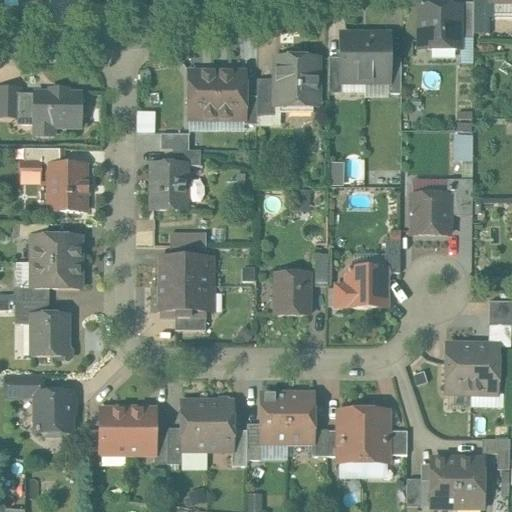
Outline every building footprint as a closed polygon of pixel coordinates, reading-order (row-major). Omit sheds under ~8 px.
[(472,40),(473,5),(472,4),(458,4),(458,6),(458,8),(459,8),(458,39),(472,40)] [(418,50),(446,51),(447,51),(458,50),(458,8),(419,8),(418,50)] [(364,37),(345,36),(340,37),(340,83),(359,84),(364,83),(364,37)] [(364,83),(384,84),(385,84),(388,84),(388,37),(368,37),(364,37),(364,83)] [(275,60),(275,75),(275,76),(275,108),(316,108),(316,62),(316,60),(275,60)] [(328,60),(328,80),(328,81),(328,95),(340,96),(341,86),(341,84),(340,83),(340,60),(328,60)] [(388,60),(388,64),(388,84),(387,84),(387,96),(400,96),(400,64),(400,60),(388,60)] [(188,74),(188,95),(188,96),(188,121),(215,121),(216,75),(215,74),(188,74)] [(216,74),(216,95),(216,121),(243,122),(244,76),(243,74),(216,74)] [(256,81),(256,97),(256,116),(274,117),(274,108),(275,108),(275,82),(275,81),(256,81)] [(18,91),(8,91),(0,90),(0,118),(16,119),(17,95),(18,95),(18,91)] [(79,96),(76,96),(75,96),(66,96),(65,92),(53,91),(50,91),(50,95),(36,95),(34,95),(34,96),(17,95),(16,127),(34,127),(34,125),(53,125),(53,127),(54,127),(79,128),(79,126),(79,96)] [(243,126),(246,127),(256,127),(256,99),(245,99),(244,99),(244,122),(243,122),(243,126)] [(137,112),(137,132),(154,133),(154,113),(137,112)] [(187,152),(188,140),(188,136),(160,136),(160,150),(160,152),(187,152)] [(454,136),(453,162),(472,162),(472,136),(454,136)] [(36,167),(49,167),(49,166),(59,166),(59,151),(24,151),(24,161),(24,164),(35,164),(36,167)] [(172,152),(172,166),(184,166),(185,167),(199,167),(199,157),(199,152),(172,152)] [(49,177),(49,192),(50,213),(82,213),(83,173),(82,167),(50,167),(49,168),(36,168),(35,164),(20,164),(19,181),(40,181),(40,177),(49,177)] [(152,166),(151,203),(151,212),(184,212),(184,171),(184,166),(152,166)] [(446,197),(451,197),(457,198),(457,217),(470,218),(471,218),(471,182),(446,181),(446,197)] [(411,197),(411,208),(411,226),(410,226),(410,227),(411,228),(411,237),(447,237),(447,218),(457,217),(457,201),(457,198),(411,197)] [(47,227),(23,227),(19,227),(19,239),(31,240),(31,239),(47,239),(47,227)] [(205,235),(169,235),(169,236),(169,248),(205,248),(205,235)] [(31,239),(31,257),(31,258),(31,265),(79,265),(79,239),(31,239)] [(385,242),(384,248),(384,249),(384,270),(385,270),(385,275),(399,275),(399,245),(399,243),(385,242)] [(205,249),(182,249),(181,249),(169,249),(169,260),(203,260),(205,260),(205,249)] [(313,257),(313,268),(313,288),(327,288),(327,259),(327,257),(313,257)] [(206,261),(197,260),(196,260),(159,260),(159,288),(200,288),(206,288),(206,261)] [(16,265),(15,266),(15,290),(19,290),(31,290),(31,267),(31,265),(16,265)] [(79,265),(51,265),(50,265),(31,265),(31,291),(74,291),(79,291),(79,265)] [(385,309),(385,305),(385,271),(348,270),(348,276),(344,281),(344,288),(344,289),(348,292),(348,309),(385,309)] [(308,317),(308,288),(308,287),(308,277),(275,276),(274,317),(275,317),(308,317)] [(159,288),(159,302),(159,313),(167,313),(167,320),(205,320),(205,314),(206,313),(206,297),(206,288),(159,288)] [(48,291),(40,291),(31,291),(31,290),(14,290),(14,302),(48,303),(48,291)] [(48,303),(28,303),(14,303),(14,326),(29,326),(31,326),(31,317),(48,317),(48,303)] [(488,315),(509,315),(511,315),(511,308),(511,303),(493,303),(488,304),(488,315)] [(511,327),(511,318),(511,316),(488,316),(488,326),(488,327),(511,327)] [(31,358),(47,359),(48,359),(58,359),(61,363),(66,362),(70,359),(70,354),(66,350),(66,317),(34,317),(31,317),(31,358)] [(204,332),(205,324),(205,320),(204,320),(174,320),(174,330),(174,332),(204,332)] [(470,395),(471,376),(471,347),(446,347),(444,394),(470,395)] [(496,396),(497,355),(497,348),(472,347),(470,395),(496,396)] [(5,400),(23,400),(24,400),(35,400),(35,395),(41,395),(41,379),(11,379),(5,379),(5,400)] [(71,395),(53,395),(35,395),(35,434),(40,434),(45,439),(57,439),(60,439),(66,434),(71,434),(71,395)] [(286,444),(286,408),(286,397),(260,397),(260,444),(286,444)] [(312,397),(287,397),(286,397),(286,399),(286,444),(306,444),(312,444),(312,397)] [(181,452),(183,452),(206,452),(206,405),(185,404),(181,404),(181,452)] [(206,452),(223,452),(232,452),(232,405),(211,404),(206,405),(206,452)] [(118,412),(102,412),(99,412),(99,455),(125,456),(126,456),(126,411),(119,411),(118,412)] [(154,456),(154,427),(154,412),(135,412),(134,411),(127,411),(126,454),(127,456),(154,456)] [(362,465),(362,458),(362,413),(339,413),(338,464),(338,465),(362,465)] [(386,413),(365,413),(362,413),(362,465),(383,465),(386,465),(386,413)] [(246,420),(246,429),(246,444),(260,444),(260,424),(260,420),(246,420)] [(181,430),(171,430),(167,430),(167,466),(181,466),(181,430)] [(86,468),(99,468),(100,457),(100,456),(99,456),(99,433),(93,432),(87,433),(86,468)] [(153,456),(153,458),(153,459),(154,469),(167,468),(167,437),(167,432),(154,433),(154,454),(154,456),(153,456)] [(246,468),(246,445),(246,433),(232,433),(232,452),(231,452),(231,463),(231,468),(246,468)] [(311,458),(312,458),(326,459),(326,433),(314,433),(312,433),(312,444),(311,445),(311,458)] [(326,459),(337,459),(338,459),(338,457),(338,433),(335,433),(326,433),(326,459)] [(386,433),(386,437),(386,438),(386,457),(406,457),(406,435),(406,434),(406,433),(386,433)] [(509,442),(505,442),(481,442),(481,455),(496,456),(496,471),(506,471),(508,471),(509,442)] [(260,444),(254,444),(246,444),(246,463),(256,463),(260,461),(260,445),(260,444)] [(456,509),(456,464),(456,463),(456,461),(430,461),(430,509),(456,509)] [(456,509),(467,509),(468,509),(482,509),(482,462),(460,461),(456,461),(456,462),(456,509)] [(422,481),(418,481),(406,481),(406,506),(406,509),(418,509),(422,509),(422,481)]
